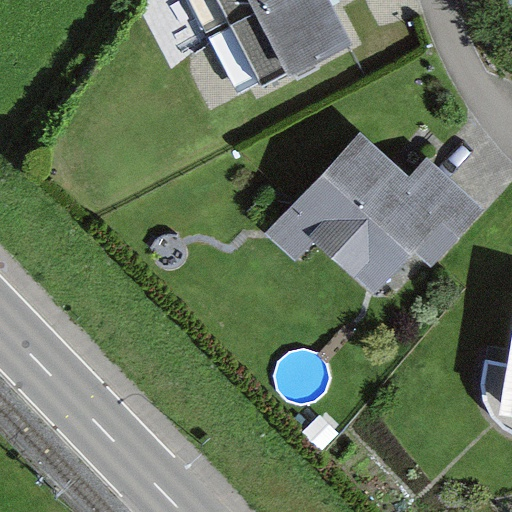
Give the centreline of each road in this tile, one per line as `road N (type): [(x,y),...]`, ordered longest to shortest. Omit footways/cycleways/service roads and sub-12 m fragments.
road 1 (primary): [(0,323),(181,511)]
road 2 (residential): [(443,0),(451,40),(511,132)]
